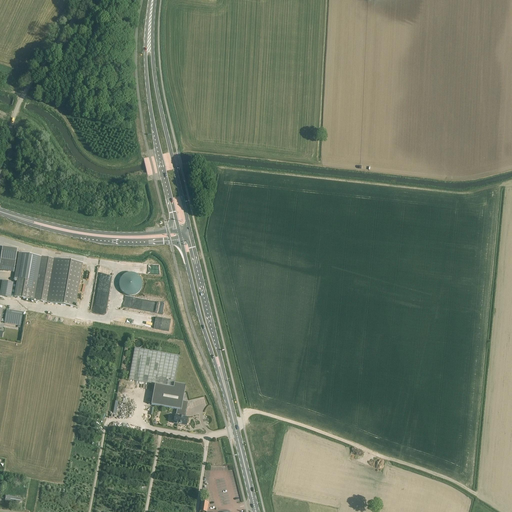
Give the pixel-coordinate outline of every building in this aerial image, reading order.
[(0,270),(14,272),(16,248),(1,247),(0,255),(0,270)] [(37,282),(18,279),(14,297),(75,308),(82,264),(41,257),(37,282)] [(119,275),(121,295),(141,293),(139,273),(119,275)] [(21,326),(23,313),(6,310),(6,311),(2,310),(3,307),(3,306),(0,305),(0,322),(0,323),(1,318),(2,318),(3,315),(5,315),(4,323),(21,326)] [(188,402),(183,401),(186,385),(174,383),(179,356),(135,348),(129,380),(155,385),(151,405),(177,410),(176,416),(175,415),(173,423),(176,424),(177,424),(186,426),(188,418),(185,417),(188,402)] [(5,501),(19,504),(19,506),(24,507),(25,500),(20,500),(21,498),(6,496),(5,501)] [(200,511),(204,511),(206,511),(209,502),(201,501),(200,511)]
